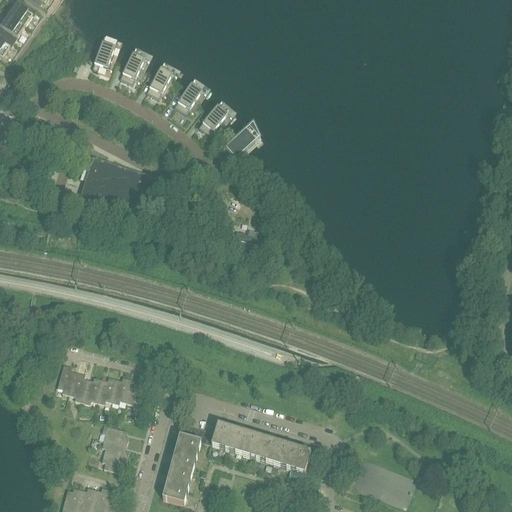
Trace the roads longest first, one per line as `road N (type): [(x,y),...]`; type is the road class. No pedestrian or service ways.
road 1 (residential): [(325,508),(338,446),(183,393),(168,396)]
road 2 (residential): [(184,187),(197,163),(193,146),(113,98),(69,87),(31,108)]
road 3 (residential): [(168,396),(149,376),(4,336)]
road 4 (residential): [(184,187),(31,108)]
road 5 (residential): [(135,511),(168,396)]
